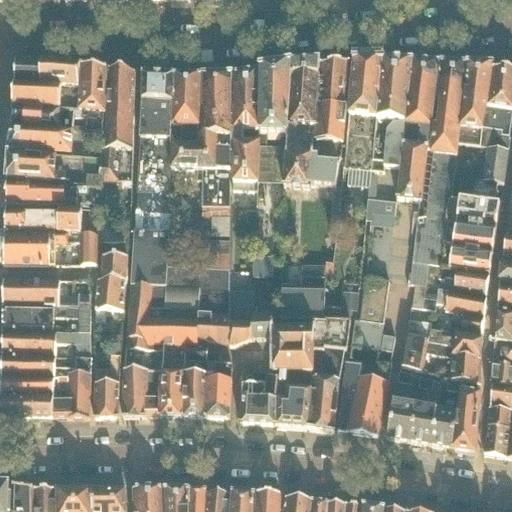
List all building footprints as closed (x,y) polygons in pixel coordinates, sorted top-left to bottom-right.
[(384,66),(355,67),(349,121),(378,124),(384,66)] [(413,66),(384,66),(378,124),(399,126),(399,129),(393,129),(387,136),(384,171),(401,174),(404,148),(402,148),(404,136),(405,136),(413,66)] [(419,149),(404,148),(401,174),(397,205),(420,208),(422,208),(428,159),(438,68),(413,66),(405,136),(420,137),(419,149)] [(15,90),(14,111),(62,116),(80,117),(80,115),(80,93),(41,91),(42,68),(24,67),(24,69),(16,69),(15,90)] [(348,114),(351,67),(321,69),(316,133),(316,146),(344,148),(348,114)] [(81,70),(42,68),(41,91),(80,93),(81,70)] [(425,291),(427,277),(441,279),(442,272),(442,271),(446,244),(448,225),(452,203),(457,162),(458,162),(460,149),(461,134),(460,134),(469,70),(438,68),(428,159),(422,208),(420,208),(409,288),(425,291)] [(321,69),(292,71),(289,131),(284,192),(311,194),(311,192),(312,161),(314,146),(297,144),(298,131),(316,133),(321,69)] [(93,137),(102,138),(105,138),(107,73),(82,70),(81,70),(80,93),(80,115),(84,115),(83,123),(87,123),(86,131),(91,131),(94,134),(93,137)] [(491,94),(492,71),(469,70),(460,134),(461,134),(460,149),(488,152),(484,186),(498,188),(503,189),(508,154),(511,137),(487,135),(490,117),(486,117),(488,109),(491,94)] [(260,99),(261,76),(236,79),(234,186),(258,187),(260,109),(262,109),(260,177),(283,178),(284,141),(286,141),(287,126),(291,71),(262,76),(262,99),(260,99)] [(511,126),(511,71),(495,71),(493,94),(490,109),(488,109),(486,117),(490,117),(487,135),(511,137),(511,126)] [(102,164),(101,185),(132,186),(136,78),(110,74),(106,153),(102,153),(102,164)] [(174,80),(144,79),(143,104),(141,143),(139,167),(137,197),(135,233),(134,259),(132,289),(166,289),(167,271),(169,250),(170,236),(171,233),(171,174),(175,80),(174,80)] [(230,209),(231,151),(219,151),(220,147),(218,138),(203,138),(203,139),(200,139),(201,81),(175,80),(171,174),(203,175),(202,209),(218,209),(230,209)] [(219,151),(231,151),(232,80),(205,81),(203,138),(218,138),(220,147),(219,151)] [(62,116),(14,111),(13,131),(74,136),(75,130),(76,123),(83,123),(84,115),(80,115),(80,117),(62,116)] [(102,150),(102,138),(93,137),(94,134),(91,131),(86,131),(75,130),(74,136),(13,131),(10,153),(73,158),(74,145),(82,146),(82,148),(102,150)] [(10,158),(8,182),(53,185),(66,186),(72,191),(94,192),(101,192),(101,185),(102,164),(10,158)] [(318,162),(312,161),(311,192),(336,193),(338,169),(318,167),(318,162)] [(8,182),(7,209),(65,210),(82,210),(82,209),(85,209),(86,208),(100,209),(101,192),(94,192),(72,191),(66,186),(53,185),(8,182)] [(396,207),(376,205),(378,183),(369,182),(365,225),(370,225),(370,229),(393,232),(396,207)] [(475,195),(474,199),(488,200),(488,198),(496,199),(498,188),(484,186),(476,185),(476,189),(475,195)] [(494,214),(496,199),(488,198),(488,200),(474,199),(473,207),(462,205),(452,203),(448,225),(490,231),(492,213),(494,214)] [(171,206),(172,220),(180,220),(180,206),(171,206)] [(511,210),(503,264),(511,265),(511,210)] [(6,214),(6,235),(59,235),(82,235),(82,214),(6,214)] [(487,250),(490,231),(448,225),(446,244),(487,250)] [(99,246),(105,246),(130,245),(131,230),(130,230),(98,230),(98,237),(99,237),(99,246)] [(59,237),(6,238),(4,269),(51,270),(51,249),(69,249),(69,247),(81,247),(81,270),(98,270),(99,246),(99,237),(98,237),(82,237),(82,235),(59,235),(59,237)] [(487,250),(446,244),(442,271),(451,272),(490,278),(491,270),(484,269),(487,250)] [(167,271),(230,275),(230,261),(206,260),(206,262),(175,260),(175,251),(169,250),(167,271)] [(103,286),(127,286),(128,286),(129,262),(104,262),(103,286)] [(315,282),(302,281),(303,266),(282,266),(281,322),(275,322),(274,332),(313,330),(313,325),(325,325),(326,294),(327,283),(315,282)] [(500,292),(511,293),(511,267),(503,266),(501,282),(500,292)] [(130,306),(126,348),(126,353),(135,353),(150,355),(164,355),(163,376),(162,376),(160,421),(184,421),(187,351),(198,351),(198,341),(230,352),(230,327),(230,275),(167,271),(166,289),(132,289),(130,306)] [(442,272),(441,279),(440,284),(446,285),(446,283),(454,284),(454,282),(458,283),(456,293),(488,298),(490,280),(450,274),(451,272),(442,271),(442,272)] [(366,282),(360,326),(383,329),(390,286),(366,282)] [(80,312),(91,313),(91,299),(90,299),(80,299),(80,302),(60,302),(60,285),(4,284),(4,311),(80,311),(80,312)] [(106,326),(107,316),(125,316),(127,286),(103,286),(100,286),(97,315),(97,326),(106,326)] [(412,312),(422,314),(425,291),(415,290),(412,312)] [(511,293),(500,292),(499,297),(498,312),(511,313),(511,293)] [(439,293),(438,293),(436,304),(424,302),(423,314),(436,316),(437,308),(439,293)] [(483,339),(487,301),(439,293),(437,308),(447,310),(446,316),(464,319),(461,336),(483,339)] [(342,315),(344,315),(343,326),(351,327),(352,316),(357,316),(359,298),(344,297),(342,315)] [(91,337),(91,313),(80,312),(80,311),(4,311),(3,311),(3,335),(54,336),(55,323),(79,324),(78,336),(91,337)] [(511,318),(498,316),(495,345),(495,346),(503,347),(511,348),(511,318)] [(252,327),(252,345),(272,344),(272,332),(274,332),(275,322),(275,319),(252,320),(253,327),(252,327)] [(311,415),(309,432),(334,435),(340,385),(345,355),(350,328),(325,325),(313,325),(313,330),(313,376),(288,376),(287,387),(286,402),(278,402),(277,430),(287,431),(308,432),(310,415),(311,415)] [(347,366),(338,436),(378,442),(392,369),(392,368),(378,366),(383,329),(360,326),(356,325),(350,363),(363,365),(362,369),(347,366)] [(423,376),(431,329),(409,325),(401,373),(423,376)] [(235,353),(252,345),(252,327),(230,327),(230,352),(235,353)] [(313,330),(274,332),(272,332),(272,344),(272,377),(281,377),(280,387),(287,387),(288,376),(313,376),(313,330)] [(463,386),(481,389),(480,364),(482,343),(457,338),(457,339),(432,335),(429,345),(427,359),(453,363),(449,384),(463,386)] [(3,337),(3,360),(56,362),(57,348),(78,348),(78,360),(92,361),(91,351),(91,337),(78,336),(58,336),(57,338),(3,337)] [(383,339),(381,354),(392,356),(394,341),(383,339)] [(113,340),(112,363),(121,363),(122,340),(113,340)] [(511,348),(503,347),(495,346),(494,366),(511,368),(511,348)] [(184,421),(205,422),(207,380),(191,377),(191,365),(207,366),(208,352),(198,351),(187,351),(184,421)] [(135,353),(126,353),(125,367),(135,367),(135,353)] [(56,362),(3,360),(2,381),(55,382),(59,382),(70,382),(70,377),(91,378),(92,363),(92,361),(78,360),(78,362),(77,374),(56,372),(56,362)] [(96,423),(119,422),(121,363),(113,363),(112,374),(97,374),(96,423)] [(492,388),(492,394),(491,412),(511,414),(511,368),(494,366),(492,388)] [(207,380),(205,422),(230,423),(232,369),(208,367),(207,380)] [(124,422),(146,422),(160,421),(162,376),(148,375),(125,374),(124,422)] [(411,389),(413,379),(400,376),(398,387),(411,389)] [(68,423),(90,423),(91,378),(70,377),(70,382),(59,382),(60,393),(69,393),(68,402),(54,401),(54,402),(2,401),(1,428),(25,428),(25,424),(68,423)] [(243,390),(241,428),(277,430),(278,402),(265,403),(266,377),(254,377),(253,389),(243,390)] [(281,377),(272,377),(266,377),(265,403),(278,402),(286,402),(287,387),(280,387),(281,377)] [(55,382),(2,381),(2,401),(54,402),(54,401),(55,382)] [(431,394),(433,385),(420,381),(418,392),(431,394)] [(463,386),(449,384),(447,395),(461,397),(462,392),(463,386)] [(459,416),(453,454),(470,456),(476,452),(481,399),(468,397),(469,393),(462,392),(461,397),(459,416)] [(394,406),(387,443),(410,447),(416,410),(394,406)] [(410,447),(431,450),(437,413),(416,410),(410,447)] [(485,459),(506,462),(511,427),(511,423),(511,414),(491,412),(489,429),(488,440),(485,459)] [(431,450),(453,454),(459,416),(437,413),(431,450)] [(0,511),(9,511),(9,489),(0,488),(0,511)] [(35,511),(35,493),(13,489),(12,511),(35,511)] [(54,511),(54,493),(35,493),(35,511),(54,511)] [(93,511),(93,493),(58,493),(57,511),(93,511)] [(126,511),(126,493),(93,493),(93,511),(126,511)] [(165,511),(164,494),(134,493),(134,511),(165,511)] [(188,511),(189,495),(166,494),(166,511),(188,511)] [(205,511),(206,495),(189,495),(189,511),(205,511)] [(229,511),(231,497),(207,495),(205,511),(229,511)] [(233,497),(231,511),(253,511),(255,499),(233,497)] [(281,511),(281,501),(258,499),(257,511),(281,511)] [(310,511),(312,503),(286,501),(284,511),(310,511)] [(327,511),(328,506),(312,503),(310,511),(327,511)]
